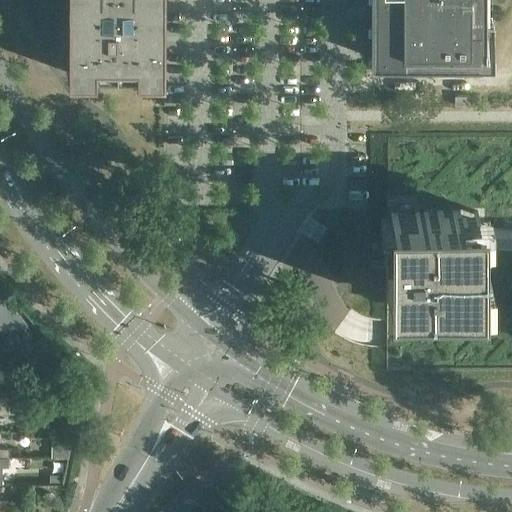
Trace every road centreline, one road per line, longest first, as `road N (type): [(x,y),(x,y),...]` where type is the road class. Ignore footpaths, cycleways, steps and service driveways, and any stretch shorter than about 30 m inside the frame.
road 1 (secondary): [(218,341),(83,208),(0,72)]
road 2 (secondary): [(197,374),(319,447),(408,482),(511,498)]
road 3 (secondary): [(511,465),(429,454),(351,422),(218,341)]
road 4 (secondary): [(0,164),(35,228),(124,320),(197,374)]
road 5 (tertiary): [(115,511),(197,374)]
road 6 (unclassified): [(280,199),(277,222),(225,305),(218,341)]
